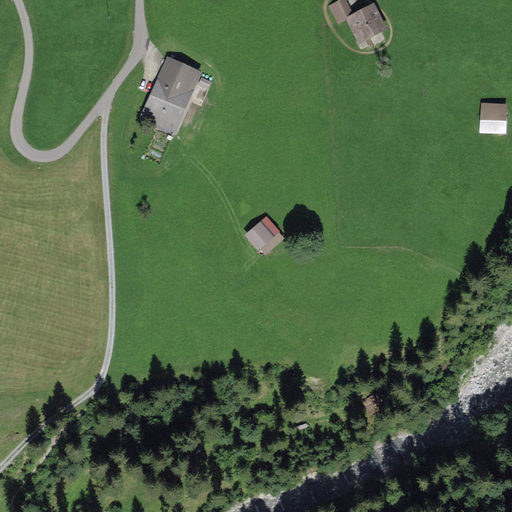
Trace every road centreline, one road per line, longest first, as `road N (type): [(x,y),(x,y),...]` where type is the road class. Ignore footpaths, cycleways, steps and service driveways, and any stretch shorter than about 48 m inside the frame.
road 1 (residential): [(140,0),(132,63),(69,144),(43,156),(25,150),(16,129),(29,55),(18,0)]
road 2 (track): [(104,100),(112,312),(97,386)]
road 3 (track): [(372,511),(436,491),(511,436)]
road 4 (track): [(97,386),(0,468)]
